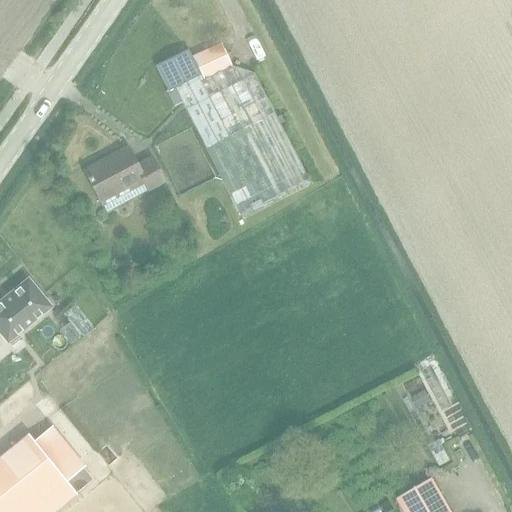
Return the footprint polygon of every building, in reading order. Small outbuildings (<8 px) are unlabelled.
[(308,181),(279,123),(283,121),(279,114),(275,116),(252,72),(230,64),(218,42),(190,56),(186,48),(153,65),(176,111),(183,108),(239,216),(308,181)] [(147,188),(162,180),(149,155),(134,163),(126,147),(101,160),(100,158),(81,168),(97,197),(127,182),(130,187),(143,181),(147,188)] [(0,333),(6,341),(50,306),(27,278),(0,299),(0,333)] [(0,511),(54,511),(76,495),(29,436),(0,459),(0,511)] [(407,490),(419,511),(417,511),(455,511),(435,475),(407,490)]
